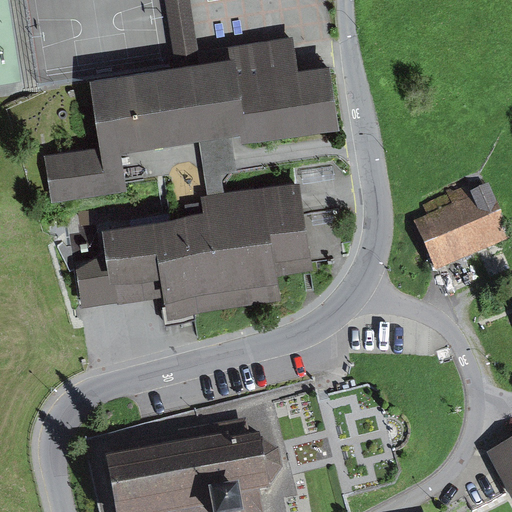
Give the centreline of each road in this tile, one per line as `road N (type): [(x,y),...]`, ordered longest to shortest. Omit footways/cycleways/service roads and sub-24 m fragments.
road 1 (residential): [(66,511),(58,438),(67,412),(93,390),(287,337),(322,321),(357,287)]
road 2 (residential): [(357,287),(376,204),(346,0)]
road 3 (residential): [(357,287),(443,323),(475,386),(476,413)]
road 4 (residential): [(476,413),(456,463),(388,511)]
